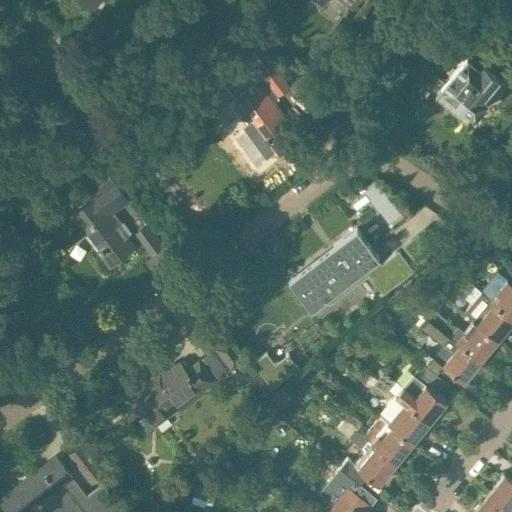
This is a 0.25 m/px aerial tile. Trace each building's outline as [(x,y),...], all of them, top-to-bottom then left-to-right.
[(363,0),(347,21),(360,31),(363,28),(384,0),(363,0)] [(218,69),(235,92),(267,69),(249,45),(218,69)] [(443,87),(436,95),(455,111),(459,107),(471,116),(475,112),(476,113),(488,98),(483,94),(498,76),(483,64),(481,67),(467,56),(442,86),(443,87)] [(276,68),(264,76),(277,94),(290,87),(276,68)] [(303,74),(293,82),(302,94),(312,86),(303,74)] [(326,77),(307,100),(320,118),(343,91),(326,77)] [(253,119),(277,151),(299,135),(263,85),(235,105),(248,122),(253,119)] [(498,152),(494,156),(501,162),(511,149),(508,146),(504,143),(498,152)] [(97,153),(87,161),(94,170),(104,163),(97,153)] [(134,245),(111,213),(128,200),(115,182),(71,215),(72,216),(53,229),(66,246),(89,229),(113,261),(134,245)] [(15,218),(1,225),(7,236),(16,231),(14,228),(19,225),(33,217),(28,209),(15,218)] [(334,244),(289,277),(311,308),(322,300),(326,297),(329,302),(368,273),(381,264),(377,259),(379,258),(356,227),(334,244)] [(381,264),(368,273),(383,293),(413,270),(399,250),(381,264)] [(498,269),(482,289),(511,314),(511,279),(508,276),(507,277),(498,269)] [(466,296),(476,284),(463,274),(453,285),(466,296)] [(465,309),(474,316),(498,336),(511,318),(511,314),(482,289),(465,309)] [(392,300),(387,305),(396,313),(401,308),(392,300)] [(435,308),(429,315),(442,325),(448,318),(435,308)] [(422,323),(421,325),(442,343),(426,362),(436,371),(444,362),(463,378),(481,357),(451,333),(442,325),(429,315),(422,323)] [(451,333),(481,357),(498,336),(474,316),(463,330),(457,325),(451,333)] [(229,335),(215,346),(218,349),(232,368),(246,358),(229,335)] [(266,352),(253,362),(272,386),(284,376),(275,363),(266,352)] [(136,395),(121,406),(131,419),(146,408),(155,421),(200,387),(202,389),(214,380),(201,362),(199,359),(187,368),(180,360),(135,394),(136,395)] [(313,359),(305,366),(311,372),(319,365),(313,359)] [(402,385),(396,392),(429,419),(446,399),(437,391),(445,382),(422,363),(413,372),(404,383),(402,385)] [(305,366),(294,377),(301,383),(311,372),(305,366)] [(384,370),(378,377),(390,387),(396,380),(384,370)] [(378,377),(372,385),(384,395),(390,387),(378,377)] [(281,392),(270,404),(280,412),(290,400),(281,392)] [(412,439),(429,419),(396,392),(380,412),(380,413),(412,439)] [(350,411),(344,418),(357,428),(362,421),(350,411)] [(380,413),(363,434),(395,460),(412,439),(380,413)] [(344,418),(337,426),(364,448),(354,461),(348,456),(340,465),(361,482),(368,472),(378,481),(395,460),(363,434),(357,428),(344,418)] [(105,472),(82,442),(70,451),(93,481),(105,472)] [(41,464),(0,495),(0,496),(11,511),(27,511),(39,503),(40,504),(43,502),(40,498),(46,493),(60,511),(117,511),(123,508),(103,481),(87,493),(73,475),(61,459),(60,459),(60,460),(46,470),(41,464)] [(505,471),(487,491),(509,509),(511,511),(511,476),(505,471)] [(368,511),(374,505),(347,482),(322,511),(368,511)] [(196,485),(192,497),(212,502),(215,491),(196,485)] [(487,491),(470,511),(471,511),(511,511),(509,509),(487,491)]
